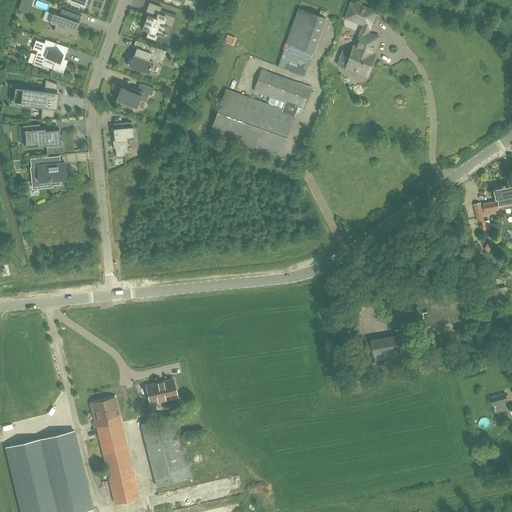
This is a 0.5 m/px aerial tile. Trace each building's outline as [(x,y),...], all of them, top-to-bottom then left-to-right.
[(203,0),(195,0),(191,11),(198,14),(203,0)] [(375,53),(373,53),(379,36),(368,32),(370,26),(371,26),(376,11),(361,6),(362,3),(357,1),(356,4),(352,2),(346,17),(365,24),(362,30),(356,46),(355,46),(352,54),(349,61),(347,68),(349,69),(349,70),(349,71),(350,73),(351,74),(352,75),(353,76),(355,76),(356,75),(358,74),(359,73),(360,72),(368,75),(373,60),(375,53)] [(168,34),(171,35),(177,17),(160,11),(162,7),(149,2),(145,15),(147,15),(142,29),(149,32),(148,36),(155,39),(157,35),(164,37),(165,34),(167,35),(168,34)] [(326,18),(299,8),(286,43),(287,43),(302,49),(312,53),(313,53),(326,18)] [(73,39),(74,38),(76,38),(79,30),(77,29),(79,23),(70,19),(73,13),(62,9),(59,15),(53,13),(50,23),(56,25),(54,31),(70,36),(69,38),(73,39)] [(231,44),(234,37),(227,35),(225,42),(231,44)] [(68,60),(65,59),(62,58),(64,54),(56,51),(58,44),(46,39),(44,43),(36,40),(33,49),(37,51),(33,64),(42,68),(45,57),(56,61),(53,69),(64,73),(68,60)] [(127,65),(149,73),(153,62),(149,61),(151,57),(163,61),(166,51),(136,40),(133,47),(137,48),(133,59),(130,57),(127,65)] [(302,49),(287,43),(278,66),(304,76),(310,60),(312,53),(302,49)] [(282,110),(235,92),(226,89),(209,136),(278,161),(298,106),(305,109),(312,89),(262,71),(254,90),(286,102),(282,110)] [(46,84),(45,91),(16,88),(14,104),(43,108),(42,115),(41,118),(54,117),(55,109),(57,109),(59,93),(56,93),(57,85),(58,85),(58,84),(46,80),(45,84),(46,84)] [(152,95),(154,88),(140,83),(138,90),(129,87),(128,90),(119,87),(116,95),(118,96),(116,100),(124,103),(123,106),(130,108),(131,105),(137,108),(140,100),(146,102),(149,94),(152,95)] [(130,140),(134,140),(135,140),(134,137),(133,127),(131,127),(130,122),(114,123),(115,129),(113,129),(114,130),(115,129),(115,133),(114,134),(115,141),(114,141),(114,140),(113,141),(114,149),(115,149),(115,148),(116,157),(124,156),(124,154),(131,153),(131,149),(132,149),(131,147),(130,147),(130,140)] [(48,145),(46,145),(47,154),(64,152),(63,141),(61,141),(60,129),(45,131),(45,129),(46,129),(40,129),(40,124),(24,126),(25,139),(31,139),(31,141),(38,140),(38,144),(46,143),(48,143),(48,145)] [(38,181),(39,187),(52,186),(51,184),(59,183),(59,179),(67,178),(66,163),(49,165),(48,158),(31,159),(34,182),(38,181)] [(22,159),(13,160),(16,169),(23,168),(22,159)] [(511,183),(493,187),(495,198),(480,200),(482,210),(498,208),(498,205),(511,202),(511,183)] [(480,202),(473,204),(477,222),(484,220),(480,202)] [(489,252),(493,246),(488,242),(484,248),(489,252)] [(425,327),(463,321),(458,292),(425,298),(424,293),(410,296),(412,310),(426,307),(427,312),(422,313),(425,327)] [(410,354),(408,344),(407,334),(371,340),(373,356),(375,356),(377,366),(386,364),(385,361),(390,360),(390,358),(395,357),(395,360),(405,358),(404,355),(410,354)] [(458,335),(447,337),(420,341),(422,351),(460,345),(458,335)] [(493,354),(484,356),(485,363),(503,359),(502,352),(493,354)] [(178,397),(174,380),(147,386),(151,404),(178,397)] [(490,398),(492,406),(508,402),(505,394),(490,398)] [(91,403),(94,413),(96,421),(94,421),(96,427),(98,427),(116,504),(138,499),(119,416),(120,416),(118,407),(115,398),(91,403)] [(178,415),(142,424),(157,487),(193,477),(178,415)] [(82,511),(94,509),(75,430),(6,447),(21,511),(82,511)]
